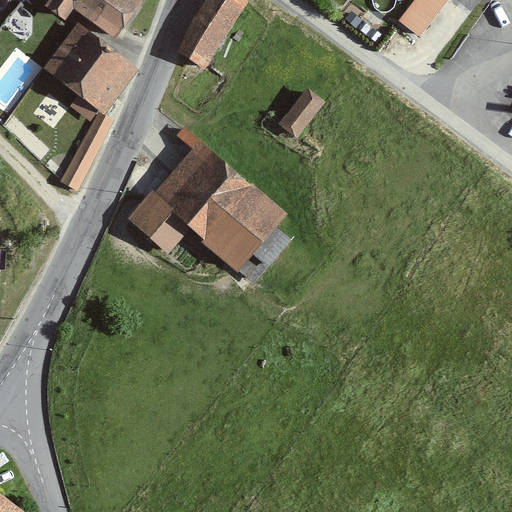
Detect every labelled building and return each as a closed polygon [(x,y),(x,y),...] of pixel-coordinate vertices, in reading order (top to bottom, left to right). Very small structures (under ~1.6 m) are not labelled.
[(59,0),(55,7),(74,21),(80,11),(124,43),(154,3),(149,0),(59,0)] [(250,0),(206,0),(175,51),(206,71),(250,0)] [(411,0),(398,16),(420,35),(449,0),(411,0)] [(49,66),(84,92),(74,106),(93,121),(103,107),(108,111),(141,68),(83,23),(49,66)] [(300,139),(330,100),(310,84),(280,123),(300,139)] [(79,193),(114,120),(100,113),(59,183),(79,193)] [(290,213),(201,139),(157,193),(196,225),(246,267),(290,213)] [(196,225),(157,193),(132,223),(170,255),(196,225)] [(0,511),(27,511),(0,491),(0,511)]
